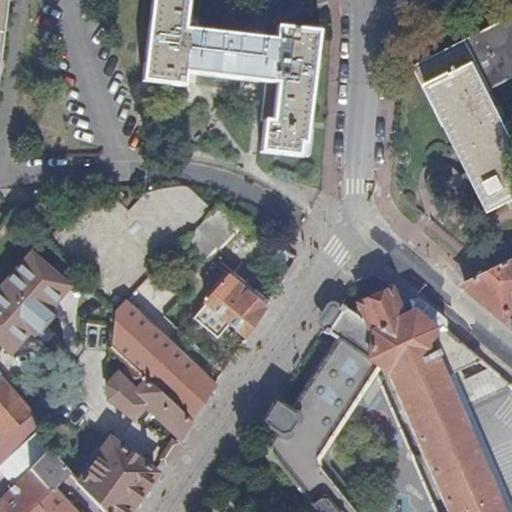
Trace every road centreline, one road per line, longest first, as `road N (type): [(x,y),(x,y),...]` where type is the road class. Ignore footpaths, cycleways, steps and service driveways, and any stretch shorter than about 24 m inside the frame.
road 1 (residential): [(357,223),(163,511)]
road 2 (residential): [(357,223),(369,6)]
road 3 (residential): [(511,354),(357,223)]
